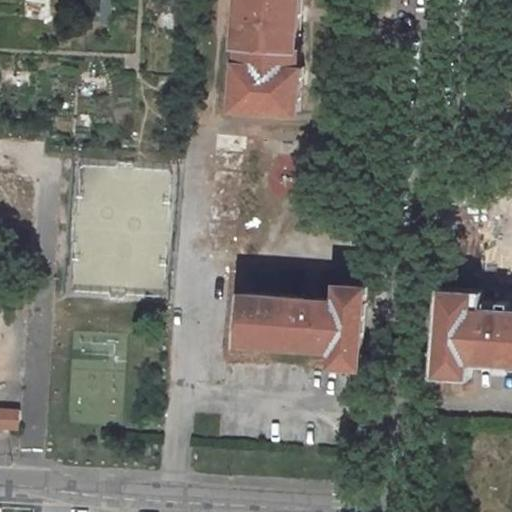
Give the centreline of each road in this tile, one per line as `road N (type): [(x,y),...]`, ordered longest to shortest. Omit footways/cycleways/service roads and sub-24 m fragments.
road 1 (residential): [(370,493),(421,0)]
road 2 (residential): [(370,493),(0,472)]
road 3 (residential): [(511,501),(370,493)]
